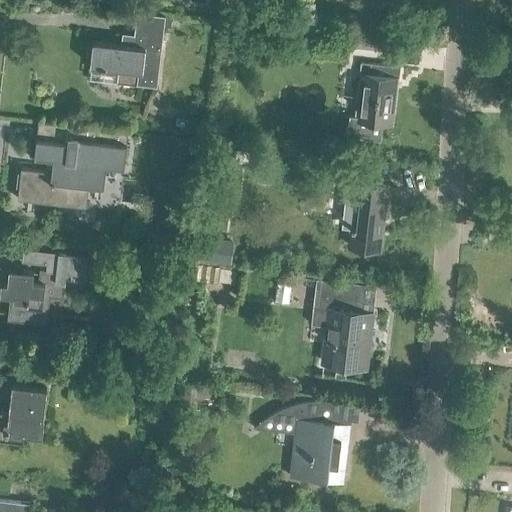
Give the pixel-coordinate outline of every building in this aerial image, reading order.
[(116,82),(158,87),(166,15),(137,12),(133,45),(93,41),(90,64),(100,66),(100,67),(105,68),(106,66),(119,68),(117,81),(116,81),(116,82)] [(350,117),(348,136),(380,140),(383,120),(394,122),(394,120),(391,120),(396,81),(399,82),(399,80),(396,80),(397,67),(401,67),(401,66),(362,62),(360,77),(363,78),(359,116),(355,116),(355,117),(350,117)] [(17,195),(86,203),(88,185),(103,186),(106,165),(124,167),(128,132),(38,121),(34,156),(53,159),(51,171),(21,167),(17,195)] [(349,181),(347,197),(362,199),(359,226),(352,225),(350,245),(380,249),(385,201),(378,200),(380,185),(349,181)] [(194,236),(191,260),(230,264),(233,240),(194,236)] [(23,247),(21,260),(34,262),(36,249),(23,247)] [(1,282),(0,290),(0,294),(14,296),(11,318),(13,318),(13,316),(43,320),(45,296),(63,298),(65,284),(66,273),(84,275),(87,255),(45,250),(43,263),(46,263),(45,269),(39,269),(38,281),(32,281),(33,272),(9,269),(8,278),(11,278),(11,283),(1,282)] [(216,284),(216,283),(219,268),(220,267),(198,262),(195,279),(216,284)] [(236,271),(219,268),(216,283),(233,286),(236,271)] [(313,308),(312,324),(327,325),(323,359),(366,364),(368,345),(371,345),(371,343),(369,343),(370,332),(373,332),(373,330),(370,330),(372,313),(351,311),(354,284),(362,285),(362,284),(320,279),(317,307),(314,307),(313,308)] [(203,384),(179,382),(176,406),(201,408),(203,384)] [(22,434),(42,436),(42,435),(37,434),(39,417),(44,418),(48,388),(13,384),(10,402),(13,402),(12,413),(0,411),(0,439),(7,440),(8,432),(9,432),(9,430),(23,432),(22,434)] [(349,445),(352,424),(336,422),(338,401),(329,400),(323,400),(315,400),(306,401),(299,403),(291,405),(286,408),(280,410),(276,412),(271,415),(271,416),(296,419),(290,476),(345,483),(345,481),(344,481),(346,468),(347,468),(347,467),(346,467),(347,454),(348,454),(349,445)] [(0,511),(28,511),(30,503),(0,499),(0,511)]
